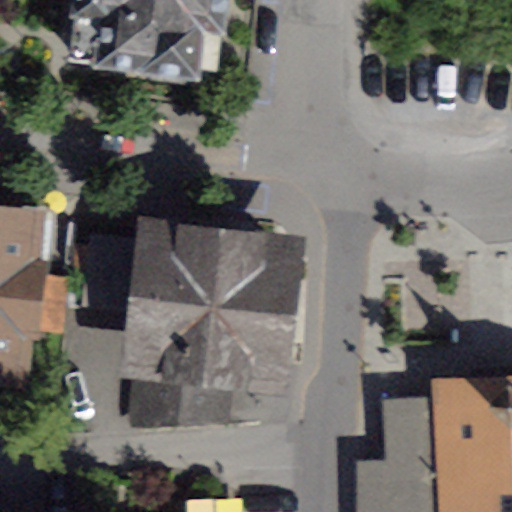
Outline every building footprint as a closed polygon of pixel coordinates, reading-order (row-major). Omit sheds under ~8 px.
[(77,0),(69,54),(193,71),(194,63),(212,65),(221,0),(77,0)] [(0,364),(7,366),(11,322),(29,324),(29,327),(62,331),(68,279),(35,275),(35,272),(25,271),(28,247),(38,248),(40,228),(0,223),(0,364)] [(142,306),(148,245),(91,240),(85,300),(142,306)] [(226,364),(268,368),(279,272),(263,254),(158,243),(139,416),(220,417),(226,364)] [(458,339),(455,283),(402,285),(405,342),(458,339)] [(433,396),(383,399),(386,460),(355,461),(355,511),(442,511),(442,490),(511,486),(511,375),(432,379),(433,396)] [(511,511),(511,486),(442,490),(442,511),(511,511)]
